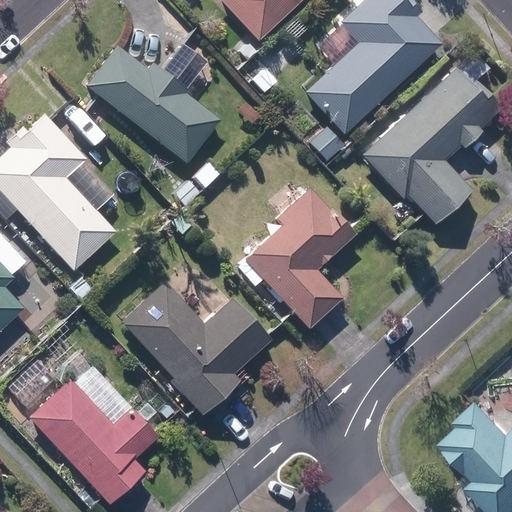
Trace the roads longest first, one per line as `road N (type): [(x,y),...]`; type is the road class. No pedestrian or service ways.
road 1 (residential): [(334,434),(384,374),(511,253)]
road 2 (residential): [(204,511),(283,444),(334,434)]
